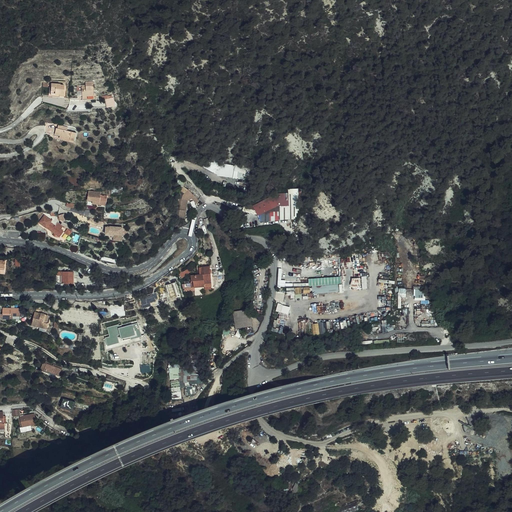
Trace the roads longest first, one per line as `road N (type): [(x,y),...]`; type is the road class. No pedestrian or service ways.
road 1 (motorway): [(511,358),(364,375),(217,411),(107,454),(0,511)]
road 2 (motorway): [(22,511),(133,455),(250,413),(365,386),(511,370)]
road 3 (residential): [(511,341),(326,357),(256,375),(272,249),(236,234),(214,206),(200,208),(189,235)]
road 4 (unknown): [(30,417),(67,442),(93,445),(138,426),(159,397),(0,336)]
road 5 (tertiary): [(189,235),(189,252),(117,293),(0,295)]
road 6 (tertiary): [(0,240),(124,272),(146,267),(176,236),(189,235)]
